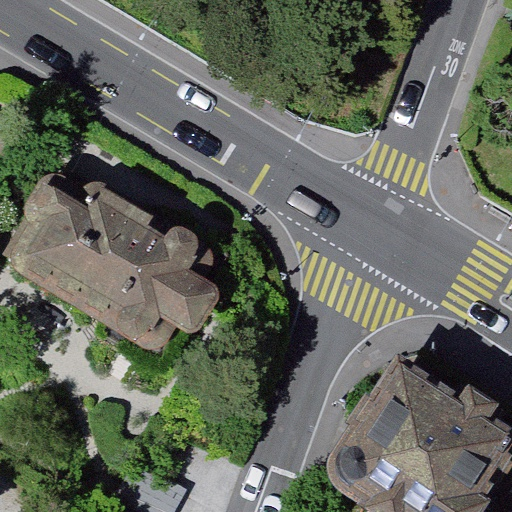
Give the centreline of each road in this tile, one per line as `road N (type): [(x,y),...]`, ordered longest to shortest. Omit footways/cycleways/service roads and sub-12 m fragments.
road 1 (tertiary): [(369,224),(0,3)]
road 2 (residential): [(263,511),(369,224)]
road 3 (residential): [(369,224),(402,167),(464,0)]
road 4 (tertiary): [(511,305),(369,224)]
